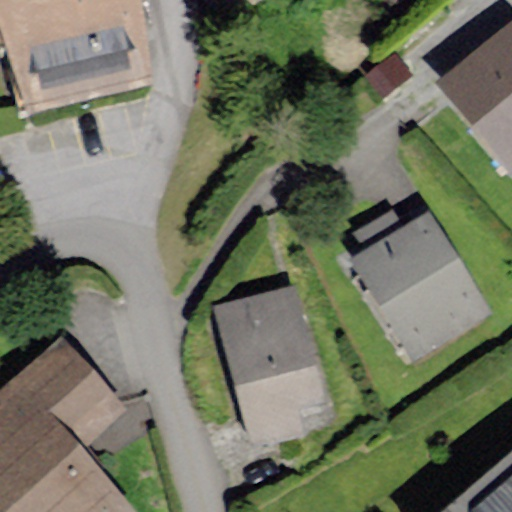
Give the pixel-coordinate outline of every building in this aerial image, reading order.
[(135,0),(1,0),(38,126),(161,92),(135,0)] [(511,41),(447,106),(511,171),(511,41)] [(427,218),(357,260),(415,354),(484,312),(427,218)] [(303,299),(216,323),(244,426),(331,402),(303,299)] [(121,422),(61,356),(0,411),(0,511),(118,511),(75,464),(121,422)] [(511,511),(511,481),(477,511),(511,511)]
